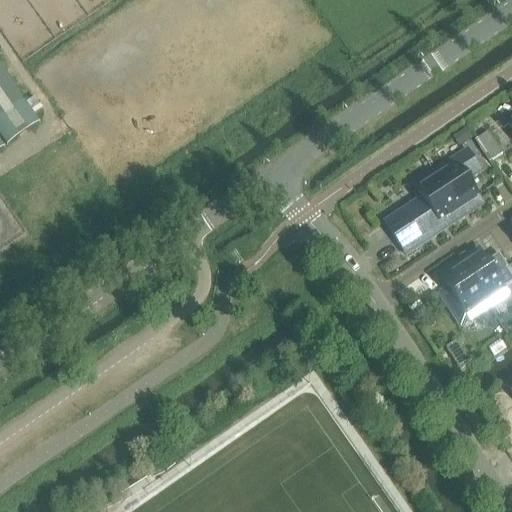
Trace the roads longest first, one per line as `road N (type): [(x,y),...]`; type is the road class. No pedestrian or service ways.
road 1 (residential): [(274,169),(511,6)]
road 2 (unclassified): [(511,511),(370,303)]
road 3 (residential): [(511,207),(370,303)]
road 4 (unclassified): [(370,303),(274,169)]
